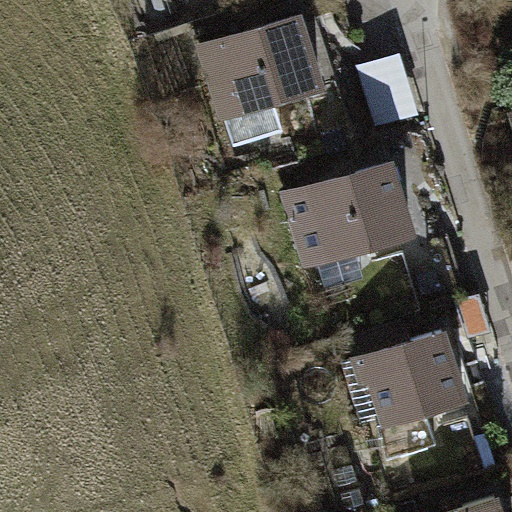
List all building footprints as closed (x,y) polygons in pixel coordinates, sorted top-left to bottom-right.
[(325,94),(303,21),(199,53),(209,86),(229,80),(241,119),(325,94)] [(407,48),(366,62),(387,122),(428,108),(407,48)] [(416,241),(396,169),(289,200),(317,297),(376,280),(369,255),(416,241)] [(468,400),(447,333),(342,365),(350,393),(371,386),(383,427),(468,400)] [(504,511),(501,497),(444,511),(504,511)]
